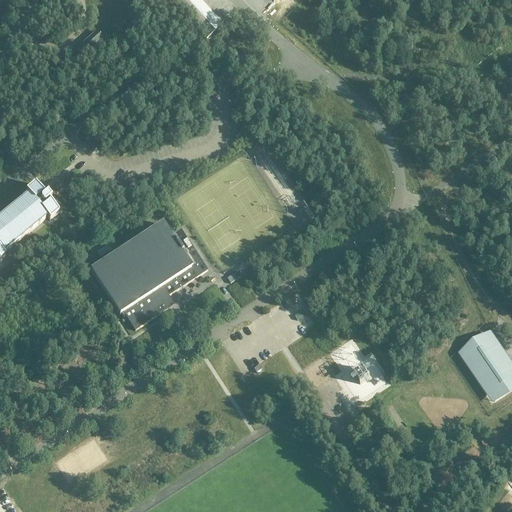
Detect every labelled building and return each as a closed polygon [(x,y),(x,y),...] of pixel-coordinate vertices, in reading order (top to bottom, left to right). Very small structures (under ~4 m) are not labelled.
[(222,25),(199,0),(170,0),(206,40),(222,25)] [(96,33),(75,51),(82,58),(102,40),(96,33)] [(56,188),(60,192),(66,187),(62,183),(56,188)] [(0,262),(5,258),(3,255),(47,219),(49,222),(58,214),(49,202),(51,200),(47,195),(45,197),(35,185),(26,193),(28,196),(0,218),(0,262)] [(208,272),(181,231),(170,238),(162,225),(91,272),(120,316),(123,314),(135,332),(167,311),(164,306),(171,301),(168,297),(194,281),(193,279),(195,278),(196,280),(208,272)] [(97,253),(100,258),(112,251),(108,245),(97,253)] [(227,280),(230,285),(241,278),(237,273),(227,280)] [(368,407),(365,403),(356,409),(359,413),(368,407)]
